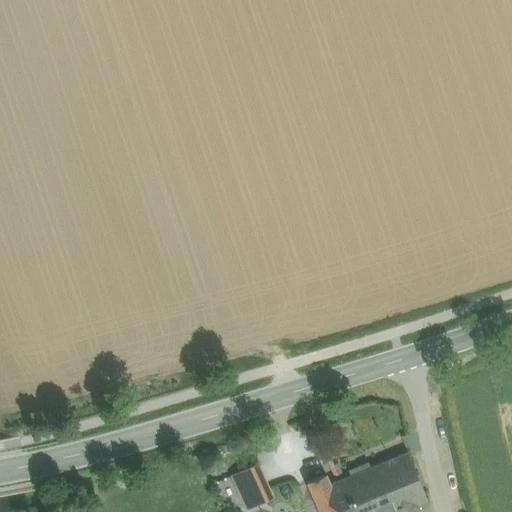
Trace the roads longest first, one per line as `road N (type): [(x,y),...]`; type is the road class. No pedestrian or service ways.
road 1 (tertiary): [(511,323),(406,363),(0,469)]
road 2 (track): [(452,511),(406,363)]
